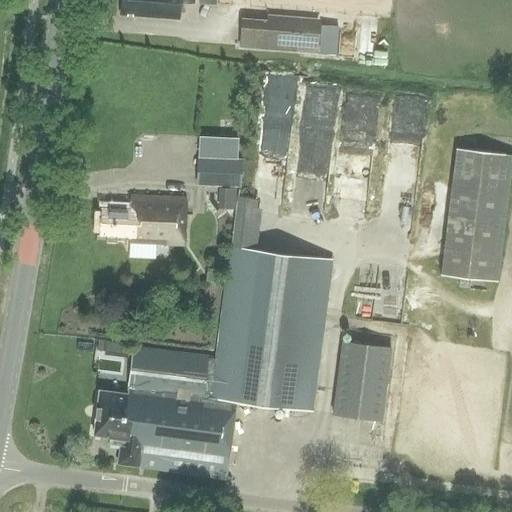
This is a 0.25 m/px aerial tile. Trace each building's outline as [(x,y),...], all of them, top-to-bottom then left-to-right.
[(195,3),(194,0),(121,0),(121,15),(179,20),(181,2),(195,3)] [(241,19),(239,48),(318,53),(320,25),(267,21),(241,19)] [(225,114),(225,144),(239,144),(240,114),(225,114)] [(498,282),(511,162),(511,154),(456,148),(441,275),(498,282)] [(242,159),(197,157),(195,186),(241,188),(242,159)] [(183,245),(185,199),(132,197),(131,210),(101,208),(100,236),(130,237),(130,243),(183,245)] [(118,464),(139,467),(139,468),(226,481),(237,402),(312,411),(331,260),(231,246),(217,359),(135,349),(128,395),(99,391),(94,435),(112,437),(110,445),(120,446),(118,464)] [(333,415),(382,421),(392,348),(342,341),(333,415)]
